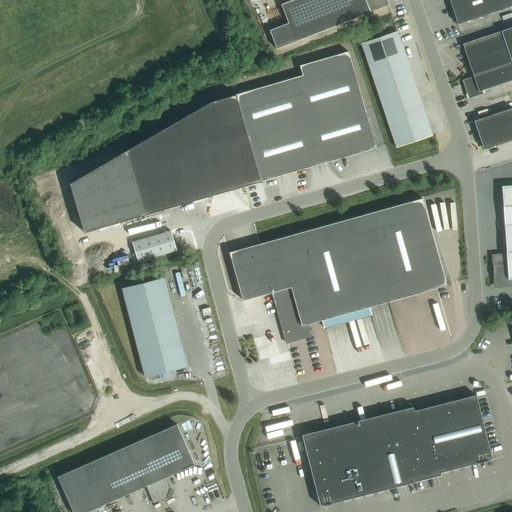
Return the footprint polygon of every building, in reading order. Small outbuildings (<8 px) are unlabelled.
[(294,0),(282,5),(297,42),(390,6),(387,0),(294,0)] [(511,0),(449,0),(458,24),(511,5),(511,0)] [(482,93),(482,91),(511,80),(511,28),(463,45),(475,78),(470,80),(467,81),(466,83),(466,86),(468,93),(470,95),(473,96),(475,96),(481,94),(482,93)] [(362,44),(397,148),(433,136),(398,32),(362,44)] [(377,148),(349,52),(301,66),(304,76),(235,95),(261,181),(377,148)] [(147,216),(261,181),(235,95),(210,102),(129,153),(147,216)] [(511,140),(511,108),(478,120),(479,121),(477,122),(485,147),(493,145),(494,147),(511,140)] [(147,216),(129,153),(75,185),(89,234),(147,216)] [(505,225),(511,224),(511,185),(503,186),(505,225)] [(245,301),(274,293),(288,343),(312,336),(309,324),(448,285),(423,199),(231,253),(245,301)] [(511,224),(505,225),(507,255),(494,256),(497,286),(511,285),(511,224)] [(128,241),(135,262),(174,250),(167,229),(128,241)] [(147,377),(189,366),(166,279),(124,290),(147,377)] [(493,459),(477,395),(414,411),(413,407),(304,435),(322,506),(432,477),(431,474),(493,459)] [(60,477),(75,511),(88,511),(148,486),(152,495),(156,494),(159,503),(171,498),(174,491),(168,477),(197,464),(179,424),(60,477)]
